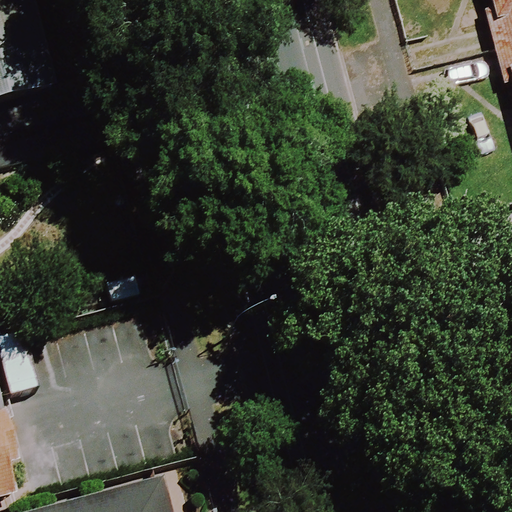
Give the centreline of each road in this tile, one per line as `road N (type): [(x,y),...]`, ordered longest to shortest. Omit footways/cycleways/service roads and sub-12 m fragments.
road 1 (secondary): [(258,75),(329,346),(359,511)]
road 2 (residential): [(258,75),(0,145)]
